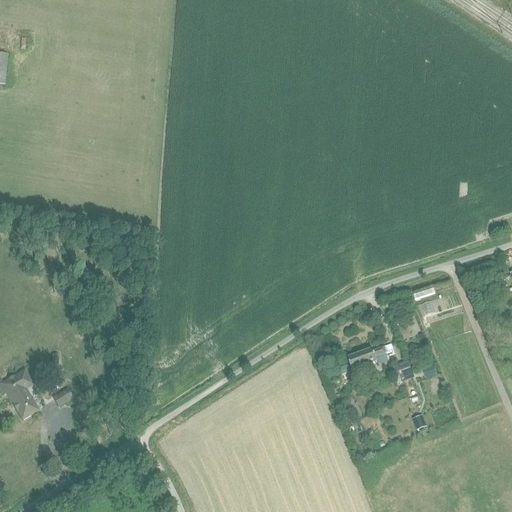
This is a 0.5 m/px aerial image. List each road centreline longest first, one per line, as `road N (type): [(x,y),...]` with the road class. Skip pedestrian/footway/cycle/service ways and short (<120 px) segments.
road 1 (unclassified): [(139,441),(315,322),(366,293),(446,266)]
road 2 (unclassified): [(511,416),(446,266)]
road 3 (unclassified): [(28,511),(139,441)]
